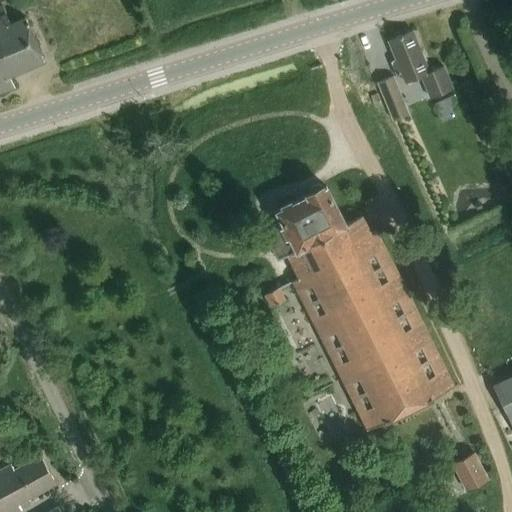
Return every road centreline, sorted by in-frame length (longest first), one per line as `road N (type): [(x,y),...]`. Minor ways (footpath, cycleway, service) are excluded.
road 1 (tertiary): [(0,128),(413,0)]
road 2 (unclassified): [(108,511),(0,292)]
